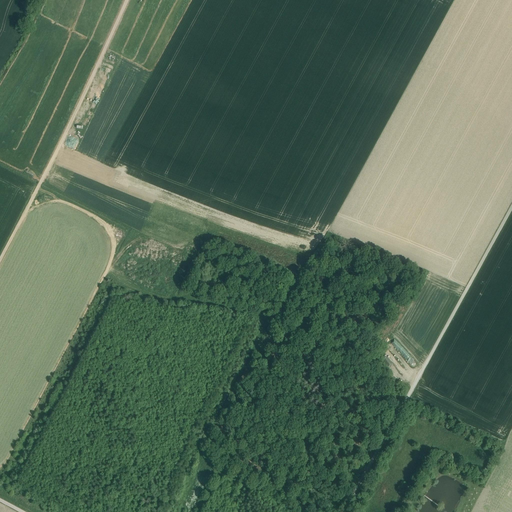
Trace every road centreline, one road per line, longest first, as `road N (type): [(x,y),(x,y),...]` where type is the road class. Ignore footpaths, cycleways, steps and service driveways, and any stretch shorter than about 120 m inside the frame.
road 1 (track): [(511,205),(342,511)]
road 2 (track): [(0,262),(128,0)]
